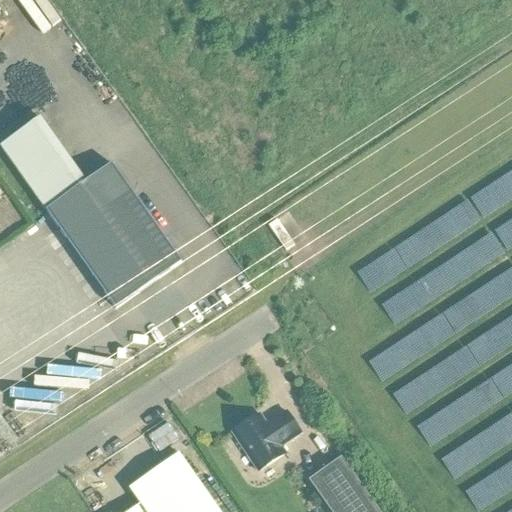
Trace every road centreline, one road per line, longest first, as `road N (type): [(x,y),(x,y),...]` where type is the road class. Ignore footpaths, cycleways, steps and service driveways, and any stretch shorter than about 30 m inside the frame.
road 1 (unclassified): [(0,499),(248,329)]
road 2 (unknown): [(0,347),(30,328),(110,318),(212,267)]
